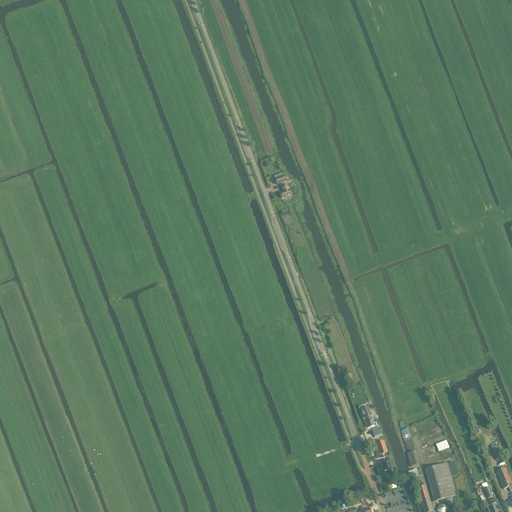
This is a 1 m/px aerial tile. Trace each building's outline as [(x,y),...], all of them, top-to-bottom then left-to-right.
[(277,185),(285,182),(283,177),(275,180),(277,185)] [(282,199),(291,196),(287,185),(281,187),(283,193),(280,194),(282,199)] [(362,405),(359,407),(360,411),(363,419),(364,418),(365,420),(368,428),(375,426),(373,420),(371,415),(372,415),(370,411),(369,408),(364,409),(362,405)] [(375,438),(382,435),(379,427),(372,430),(375,438)] [(407,429),(401,431),(408,454),(411,467),(419,465),(415,452),(411,440),(407,429)] [(377,457),(388,453),(383,441),(373,445),(377,457)] [(496,445),(491,448),(496,461),(502,459),(496,445)] [(392,459),(382,462),(382,464),(381,464),(384,473),(385,473),(386,474),(389,473),(390,475),(393,474),(391,468),(395,467),(392,459)] [(434,502),(455,496),(446,464),(425,470),(434,502)] [(506,468),(496,472),(503,490),(509,488),(511,493),(511,492),(511,482),(511,483),(506,468)] [(420,483),(416,470),(411,471),(408,472),(410,480),(411,480),(412,479),(414,485),(420,483)] [(423,511),(432,511),(425,486),(416,488),(423,511)] [(488,499),(492,497),(488,486),(483,489),(488,499)]
